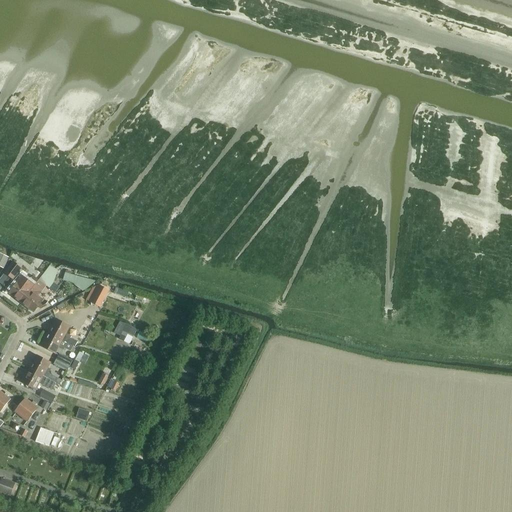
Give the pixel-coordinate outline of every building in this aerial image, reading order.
[(0,267),(3,269),(9,258),(0,253),(0,267)] [(4,274),(12,280),(21,269),(13,263),(4,274)] [(50,266),(39,280),(49,289),(55,293),(59,287),(54,283),(58,271),(50,266)] [(96,281),(65,273),(63,280),(73,284),(83,292),(96,281)] [(9,293),(21,303),(38,281),(34,278),(33,278),(29,283),(21,277),(18,282),(9,293)] [(38,281),(21,303),(33,312),(43,300),(37,296),(41,291),(42,292),(45,287),(38,281)] [(86,300),(100,308),(110,291),(99,284),(92,289),(86,300)] [(56,319),(48,333),(73,346),(75,342),(70,339),(71,337),(66,334),(70,327),(56,319)] [(123,331),(119,339),(129,344),(131,340),(133,336),(137,329),(127,324),(123,331)] [(73,346),(48,333),(45,340),(41,347),(55,355),(59,348),(64,351),(65,349),(73,353),(75,349),(73,348),(74,346),(73,346)] [(59,354),(56,360),(70,367),(73,361),(59,354)] [(37,355),(30,369),(43,376),(48,379),(55,382),(59,385),(62,381),(49,373),(50,370),(48,368),(50,363),(37,355)] [(70,367),(56,360),(53,365),(67,372),(70,367)] [(75,360),(71,368),(76,371),(80,362),(75,360)] [(30,369),(22,383),(36,390),(39,384),(45,387),(48,379),(43,376),(30,369)] [(103,373),(99,382),(104,385),(108,376),(103,373)] [(112,380),(109,387),(116,391),(120,384),(115,381),(115,382),(112,380)] [(43,390),(39,397),(50,403),(54,395),(43,390)] [(0,411),(9,400),(0,392),(0,411)] [(15,412),(27,421),(36,409),(25,400),(15,412)] [(45,401),(42,407),(47,410),(50,404),(45,401)] [(81,409),(78,419),(87,422),(90,412),(81,409)] [(35,442),(49,447),(54,433),(40,429),(35,442)] [(2,479),(0,482),(0,491),(11,496),(16,484),(2,479)] [(153,485),(151,492),(160,495),(162,488),(153,485)]
